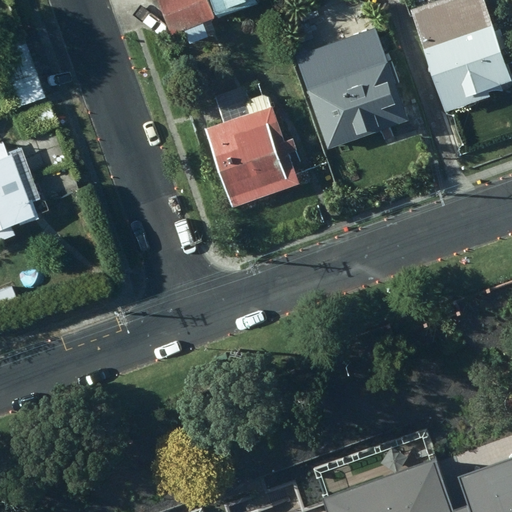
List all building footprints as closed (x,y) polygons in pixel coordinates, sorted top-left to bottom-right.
[(249,0),(152,0),(163,31),(250,2),(249,0)] [(505,78),(478,0),(428,0),(405,8),(439,110),(483,96),(480,87),(505,78)] [(367,28),(290,54),(322,147),(400,119),(367,28)] [(20,47),(16,34),(0,39),(0,111),(1,114),(39,100),(33,82),(20,47)] [(199,127),(224,205),(291,182),(281,153),(290,150),(286,137),(277,140),(262,97),(256,94),(243,99),(237,87),(212,95),(221,120),(199,127)] [(50,128),(42,106),(8,118),(16,140),(50,128)] [(0,241),(19,235),(16,227),(41,218),(35,200),(32,201),(15,154),(9,156),(4,143),(0,144),(0,241)] [(0,313),(14,307),(4,286),(0,288),(0,313)] [(469,511),(452,466),(444,443),(331,485),(341,511),(469,511)] [(469,511),(511,511),(511,444),(452,466),(469,511)]
